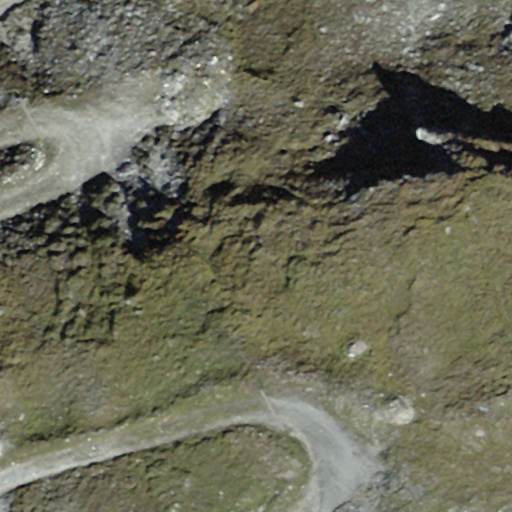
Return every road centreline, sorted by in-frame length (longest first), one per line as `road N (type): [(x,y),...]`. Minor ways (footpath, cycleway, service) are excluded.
road 1 (track): [(303,511),(323,464),(306,428),(276,417),(190,417),(0,479)]
road 2 (track): [(0,200),(55,163),(60,132),(44,121),(0,132)]
